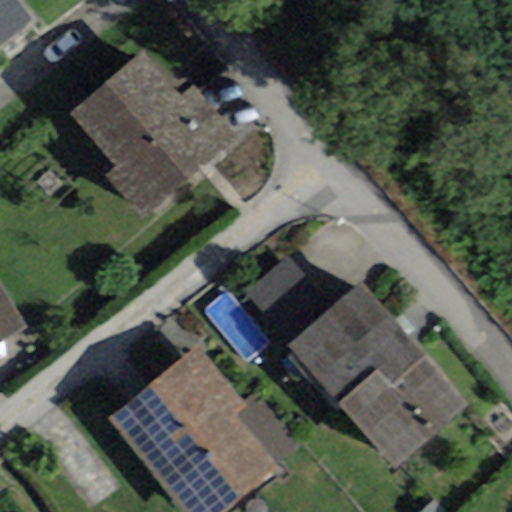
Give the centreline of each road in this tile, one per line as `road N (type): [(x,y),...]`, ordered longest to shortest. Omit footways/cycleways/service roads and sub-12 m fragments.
road 1 (residential): [(0,427),(330,159)]
road 2 (residential): [(330,159),(511,373)]
road 3 (residential): [(330,159),(184,0)]
